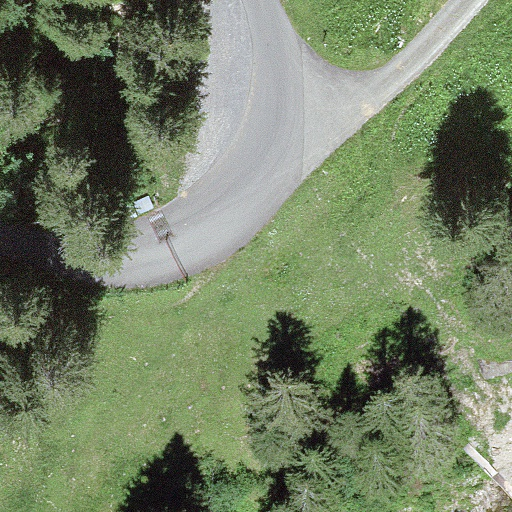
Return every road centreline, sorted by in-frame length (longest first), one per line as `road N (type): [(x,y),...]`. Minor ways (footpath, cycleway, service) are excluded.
road 1 (unclassified): [(0,236),(92,255),(132,254),(195,231),(229,202),(256,170),(280,109),(262,0)]
road 2 (track): [(274,132),(373,92),(467,0)]
